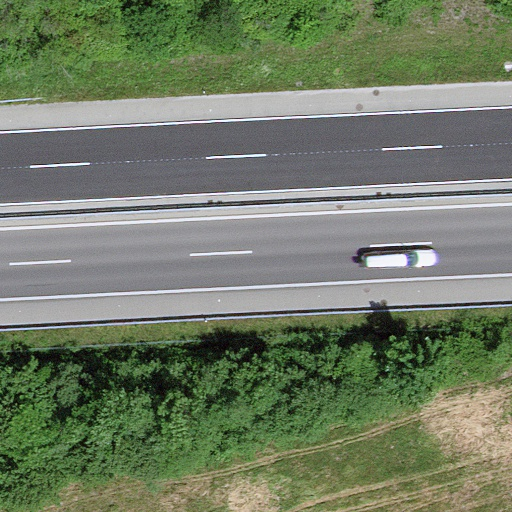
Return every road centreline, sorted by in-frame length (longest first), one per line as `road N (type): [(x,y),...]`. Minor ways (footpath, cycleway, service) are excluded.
road 1 (motorway): [(0,264),(511,238)]
road 2 (motorway): [(511,143),(0,168)]
